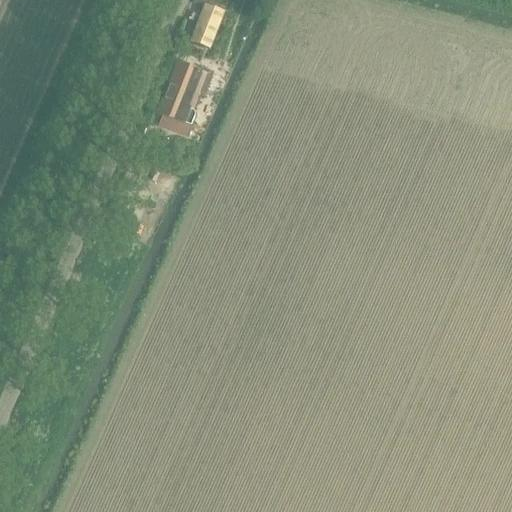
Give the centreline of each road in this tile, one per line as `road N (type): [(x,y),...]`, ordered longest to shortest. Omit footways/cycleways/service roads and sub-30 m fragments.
road 1 (track): [(280,0),(60,511)]
road 2 (unclassified): [(0,418),(180,0)]
road 3 (track): [(0,223),(96,0)]
road 4 (track): [(511,34),(376,0)]
